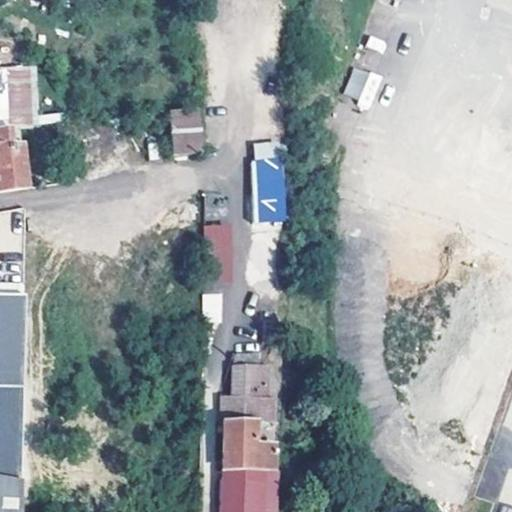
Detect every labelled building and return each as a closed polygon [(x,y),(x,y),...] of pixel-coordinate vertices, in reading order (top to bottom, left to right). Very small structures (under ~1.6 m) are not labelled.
[(353,66),(342,96),(368,105),(379,75),(353,66)] [(194,108),(164,111),(169,159),(200,155),(194,108)] [(19,128),(0,129),(0,193),(25,189),(19,128)] [(251,143),(255,222),(288,220),(284,142),(251,143)] [(388,423),(442,440),(503,240),(371,200),(335,318),(359,326),(341,385),(395,401),(388,423)] [(202,225),(202,277),(222,278),(222,225),(202,225)] [(202,321),(221,321),(221,293),(202,293),(202,321)] [(221,474),(250,472),(249,423),(265,423),(265,400),(260,400),(260,369),(252,369),(252,359),(229,358),(229,368),(227,368),(226,399),(216,399),(216,421),(219,422),(221,474)] [(0,511),(17,511),(18,483),(0,480),(0,511)] [(218,511),(272,511),(272,483),(219,481),(218,511)]
